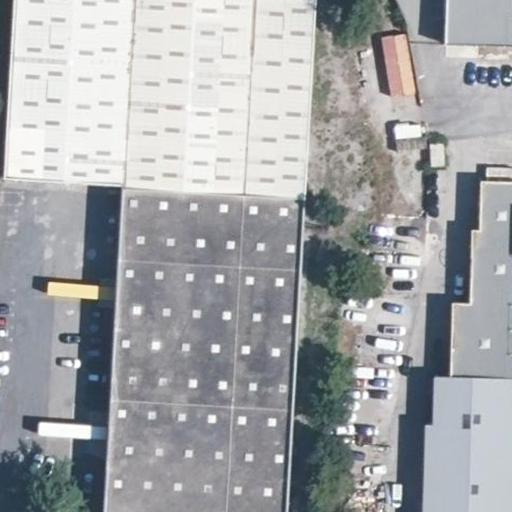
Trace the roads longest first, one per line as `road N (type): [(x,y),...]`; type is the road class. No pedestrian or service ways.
road 1 (residential): [(399,511),(401,415),(458,175),(429,61)]
road 2 (unknown): [(0,499),(45,366),(60,202)]
